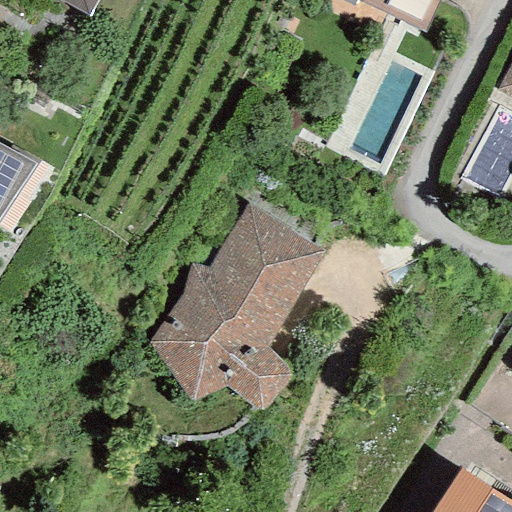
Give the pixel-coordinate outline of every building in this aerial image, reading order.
[(58,0),(88,16),(96,0),(58,0)] [(438,0),(355,0),(424,32),(438,0)] [(511,60),(496,91),(511,99),(511,60)] [(0,216),(39,161),(11,146),(9,150),(0,145),(0,216)] [(284,366),(267,347),(323,252),(247,206),(209,267),(190,263),(182,294),(148,343),(191,403),(225,387),(246,403),(253,409),(259,410),(263,410),(267,406),(284,384),(286,380),(287,375),(286,372),(284,366)] [(511,511),(511,502),(462,471),(433,511),(511,511)]
